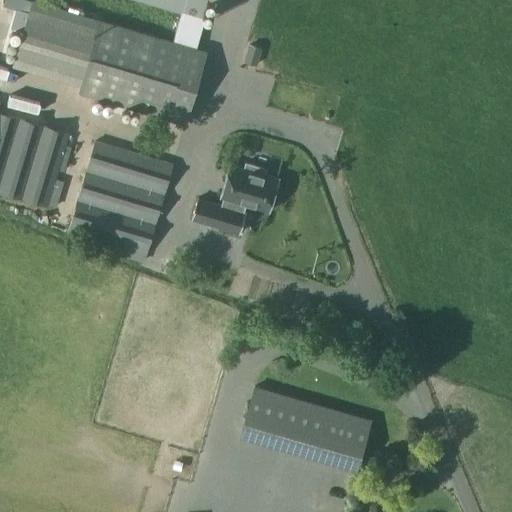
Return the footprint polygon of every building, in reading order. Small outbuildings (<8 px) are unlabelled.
[(13,60),(81,81),(78,89),(183,122),(205,52),(100,19),(98,27),(30,5),(13,60)] [(255,65),(260,46),(249,43),(247,43),(242,61),(244,61),(255,65)] [(230,79),(235,56),(224,53),(219,77),(230,79)] [(69,133),(0,110),(0,191),(48,206),(48,204),(56,206),(63,180),(56,177),(69,133)] [(172,163),(93,138),(67,229),(113,243),(110,252),(143,261),(172,163)] [(245,204),(269,211),(279,178),(265,174),(267,168),(245,162),(244,167),(229,163),(219,196),(223,197),(221,204),(197,197),(191,218),(239,232),(245,211),(243,211),(245,204)] [(370,418),(253,385),(238,437),(356,470),(370,418)] [(339,498),(346,471),(287,454),(279,482),(289,484),(284,502),(302,507),(300,511),(334,511),(336,507),(328,505),(328,507),(320,504),(323,493),(339,498)] [(167,482),(173,473),(156,463),(151,471),(167,482)]
